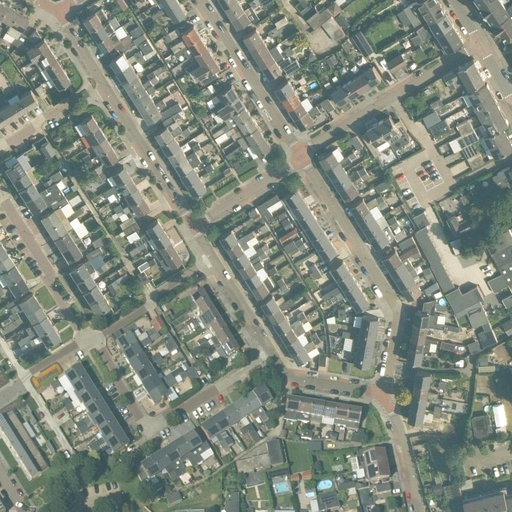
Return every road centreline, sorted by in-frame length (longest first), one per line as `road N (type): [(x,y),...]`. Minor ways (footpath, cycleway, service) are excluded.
road 1 (residential): [(382,397),(396,309),(299,156)]
road 2 (residential): [(269,351),(149,425),(97,339)]
road 3 (residential): [(299,156),(479,45)]
road 4 (residential): [(299,156),(200,0)]
road 5 (residential): [(82,340),(0,192)]
road 6 (residential): [(193,227),(105,90)]
road 7 (residential): [(97,339),(212,259)]
road 8 (residential): [(193,227),(299,156)]
road 9 (residential): [(382,397),(288,373),(269,351)]
road 10 (residential): [(418,511),(404,446),(382,397)]
